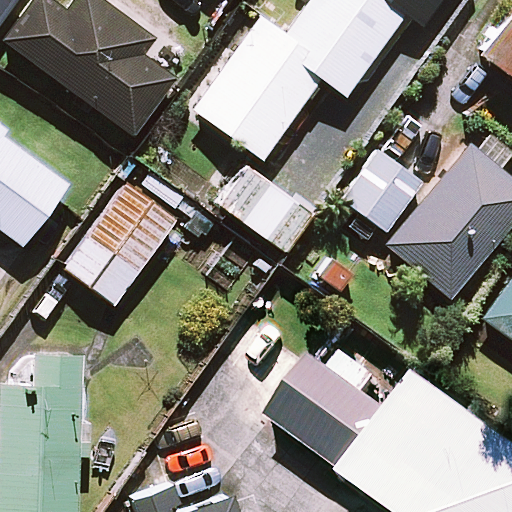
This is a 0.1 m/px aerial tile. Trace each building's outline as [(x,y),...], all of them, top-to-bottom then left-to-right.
[(147,33),(102,0),(62,0),(58,5),(50,0),(26,0),(0,36),(0,39),(131,135),(173,77),(135,49),(147,33)] [(196,13),(177,0),(150,0),(144,9),(181,34),(196,13)] [(304,0),(279,34),(255,16),(188,107),(256,157),(316,76),(339,93),(397,15),(376,0),(304,0)] [(511,0),(508,0),(472,49),(511,78),(511,0)] [(60,181),(0,137),(0,229),(15,241),(60,181)] [(511,214),(511,182),(461,140),(378,239),(444,295),(511,214)] [(395,166),(371,150),(338,198),(379,227),(413,179),(395,166)] [(303,215),(242,170),(218,203),(278,248),(303,215)] [(169,217),(117,180),(58,265),(111,301),(169,217)] [(511,267),(477,317),(511,341),(511,267)] [(84,390),(76,390),(77,352),(30,350),(29,379),(0,377),(0,511),(70,511),(73,454),(81,455),(84,390)] [(511,511),(511,448),(416,382),(342,479),(386,511),(511,511)] [(134,511),(235,511),(227,487),(168,507),(165,498),(175,494),(169,475),(127,489),(134,511)]
